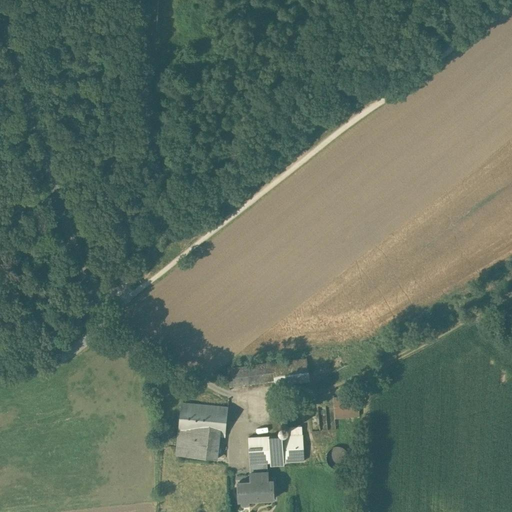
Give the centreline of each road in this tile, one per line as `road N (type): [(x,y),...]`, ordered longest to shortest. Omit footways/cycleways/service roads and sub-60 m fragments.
road 1 (track): [(95,321),(508,0)]
road 2 (residential): [(0,14),(95,311),(92,331),(64,356),(0,381)]
road 3 (track): [(352,382),(511,294)]
